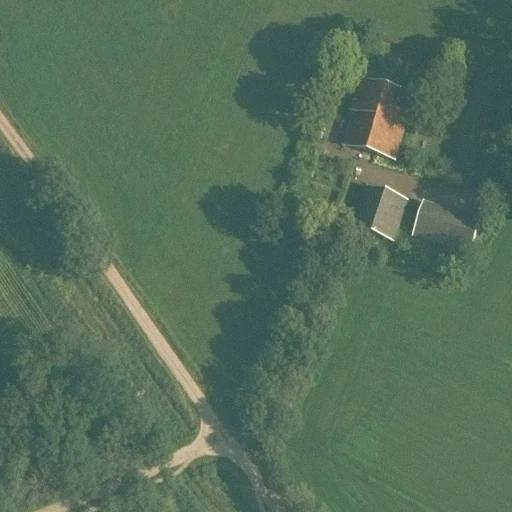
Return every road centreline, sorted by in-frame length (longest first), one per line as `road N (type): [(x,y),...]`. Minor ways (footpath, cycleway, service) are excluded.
road 1 (track): [(0,124),(206,412),(216,446)]
road 2 (track): [(216,446),(42,511)]
